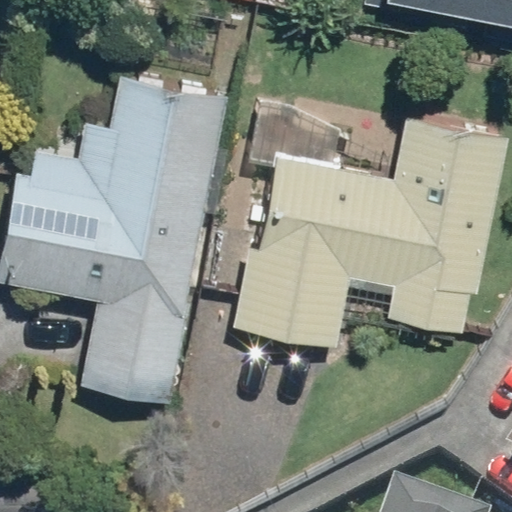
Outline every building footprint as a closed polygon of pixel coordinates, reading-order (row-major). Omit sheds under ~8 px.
[(511,0),(430,0),(469,7),(470,0),(486,0),(485,8),(511,13),(511,0)] [(215,94),(137,79),(115,73),(102,121),(76,115),(68,155),(9,143),(0,186),(0,272),(88,290),(72,375),(161,391),(215,94)] [(342,275),(363,279),(357,303),(454,325),(498,135),(401,113),(387,173),(324,160),(323,164),(266,151),(227,316),(327,339),(342,275)] [(511,432),(497,454),(511,463),(511,432)] [(456,511),(384,488),(375,511),(456,511)]
